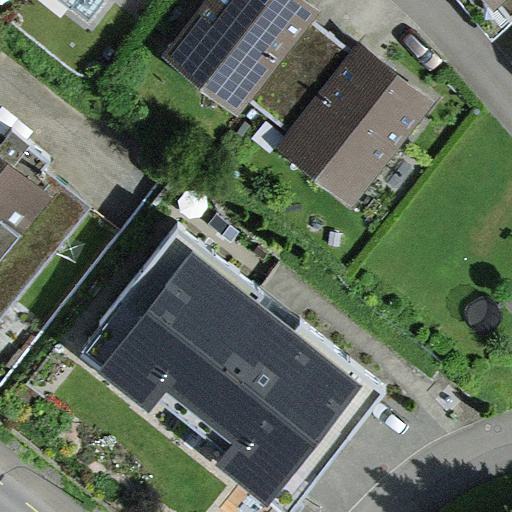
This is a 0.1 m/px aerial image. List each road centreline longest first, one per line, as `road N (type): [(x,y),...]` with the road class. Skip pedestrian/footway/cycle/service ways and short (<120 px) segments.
road 1 (residential): [(511,439),(463,457),(393,511)]
road 2 (residential): [(511,96),(426,0)]
